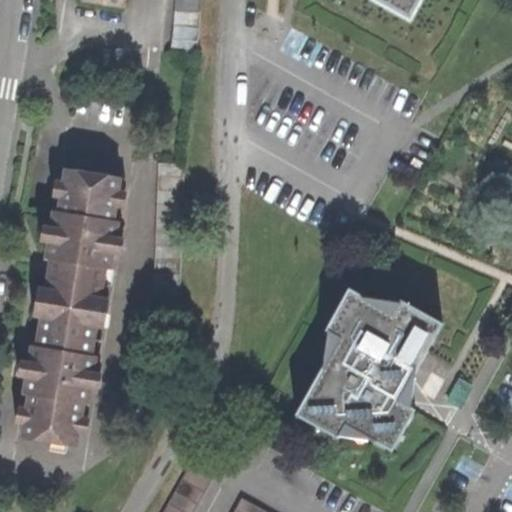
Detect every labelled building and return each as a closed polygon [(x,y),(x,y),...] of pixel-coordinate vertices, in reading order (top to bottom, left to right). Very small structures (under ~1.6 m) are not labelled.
[(172,52),(197,55),(200,26),(201,0),(175,0),(175,23),(172,52)] [(371,0),(408,20),(419,0),(371,0)] [(157,161),(152,300),(178,302),(183,162),(157,161)] [(121,177),(65,168),(58,210),(53,209),(45,259),(50,260),(48,272),(46,288),(37,287),(33,316),(40,317),(38,331),(36,345),(31,344),(23,393),(28,394),(21,437),(77,446),(84,403),(88,404),(96,354),(92,354),(106,269),(110,269),(118,220),(114,219),(121,177)] [(417,368),(440,326),(401,304),(393,316),(348,292),(327,332),(338,341),(296,415),(336,438),(343,426),(390,453),(413,413),(398,403),(408,384),(417,368)] [(192,511),(221,458),(198,446),(162,511),(192,511)] [(263,511),(240,499),(233,511),(263,511)]
